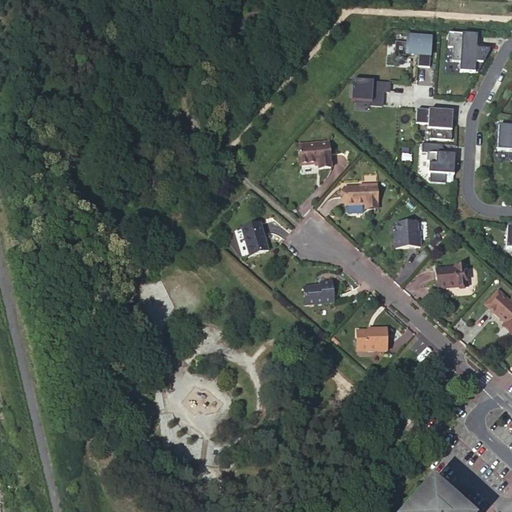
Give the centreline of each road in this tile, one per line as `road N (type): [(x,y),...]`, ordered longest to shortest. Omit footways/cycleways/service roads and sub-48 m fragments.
road 1 (residential): [(309,237),(344,257),(511,406)]
road 2 (residential): [(511,209),(482,208),(463,189),(472,109),(511,43)]
